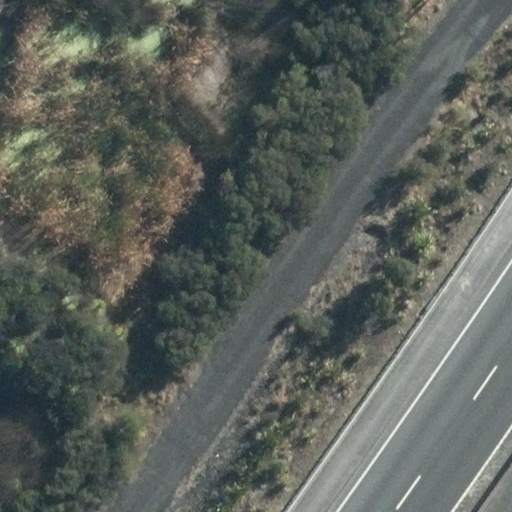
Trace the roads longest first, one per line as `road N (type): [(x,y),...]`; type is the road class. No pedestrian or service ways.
road 1 (track): [(130,511),(430,70),(487,0)]
road 2 (motorway): [(395,511),(511,345)]
